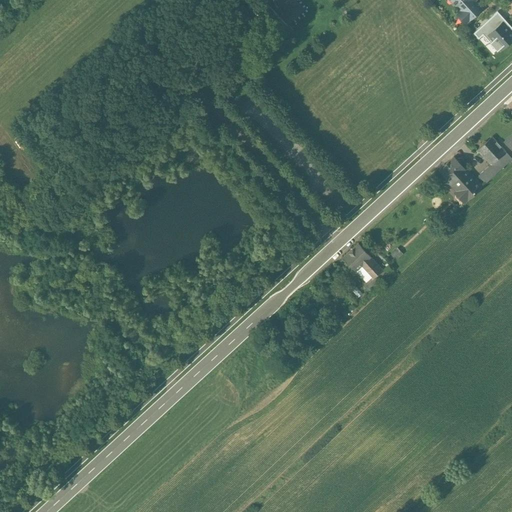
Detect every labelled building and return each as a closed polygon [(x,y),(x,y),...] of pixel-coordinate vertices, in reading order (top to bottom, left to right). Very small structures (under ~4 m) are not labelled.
[(251,8),(243,16),(246,20),(232,33),(237,38),(228,46),(235,53),(244,45),(245,46),(267,26),(267,27),(268,26),(272,30),(282,21),(286,24),(301,10),(291,0),(255,0),(249,6),(251,8)] [(450,0),(461,11),(456,15),(465,24),(469,20),(481,9),(474,1),(475,0),(450,0)] [(501,23),(487,36),(492,41),(490,43),(497,51),(499,49),(501,51),(511,40),(511,30),(511,31),(503,22),(501,23)] [(491,137),(478,150),(490,164),(491,164),(492,164),(505,151),(491,137)] [(505,151),(492,164),(497,169),(510,156),(505,151)] [(466,169),(455,156),(440,169),(451,182),(466,169)] [(497,169),(492,164),(491,164),(490,164),(479,174),(485,180),(497,169)] [(481,185),(466,169),(451,182),(466,198),(481,185)] [(359,242),(343,256),(355,270),(359,266),(371,256),(359,242)] [(382,268),(371,256),(359,266),(368,277),(370,279),(374,275),(382,268)] [(383,270),(387,275),(394,269),(391,264),(383,270)] [(382,268),(374,275),(380,281),(387,275),(383,270),(382,268)] [(380,281),(374,275),(370,279),(368,277),(362,283),(370,290),(380,281)]
